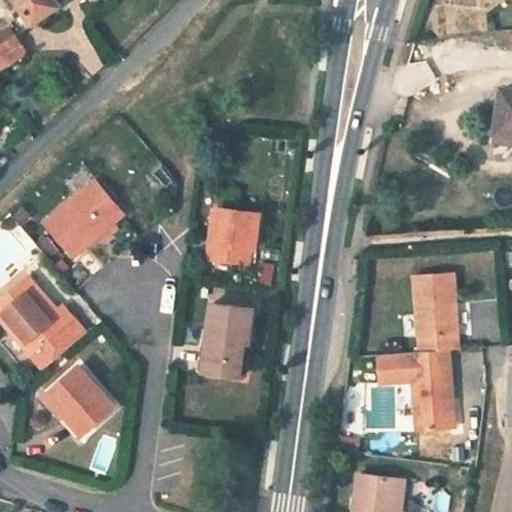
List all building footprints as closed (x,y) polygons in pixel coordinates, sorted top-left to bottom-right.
[(58,0),(21,0),(37,24),(62,6),(58,0)] [(0,72),(28,53),(17,37),(0,48),(0,72)] [(511,90),(503,89),(500,105),(498,122),(495,142),(511,144),(511,90)] [(97,181),(46,224),(73,257),(124,214),(97,181)] [(262,216),(219,211),(215,245),(210,244),(208,259),(250,264),(253,249),(258,249),(262,216)] [(45,371),(86,335),(64,306),(56,313),(40,292),(42,290),(31,276),(0,302),(0,317),(13,333),(18,329),(37,352),(32,356),(45,371)] [(439,340),(440,353),(459,352),(454,277),(415,280),(420,341),(439,340)] [(251,344),(255,309),(213,304),(208,346),(204,373),(241,378),(246,343),(251,344)] [(13,333),(32,356),(37,352),(18,329),(13,333)] [(199,373),(204,373),(208,346),(203,345),(199,373)] [(450,354),(380,360),(382,389),(415,386),(419,436),(452,433),(450,404),(454,404),(450,354)] [(47,396),(58,407),(63,403),(87,432),(115,407),(80,367),(47,396)] [(63,403),(58,407),(54,410),(79,439),(87,432),(63,403)] [(401,482),(361,476),(356,511),(399,511),(400,510),(397,509),(401,482)] [(397,509),(400,510),(402,510),(406,482),(401,482),(397,509)]
